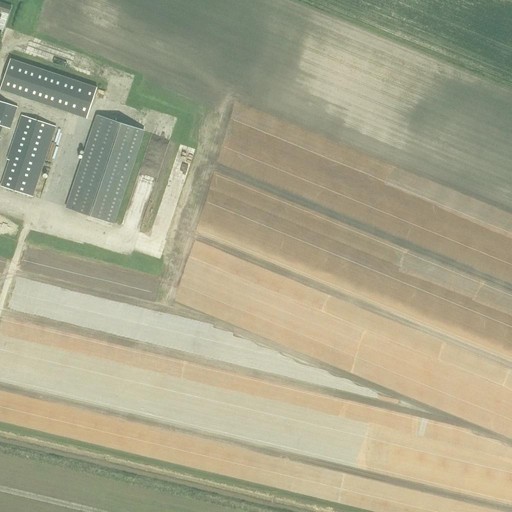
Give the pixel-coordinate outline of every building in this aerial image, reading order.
[(0,1),(0,11),(8,15),(11,5),(0,1)] [(97,87),(11,59),(0,90),(86,118),(97,87)] [(17,106),(0,100),(0,136),(0,132),(2,126),(10,128),(17,106)] [(97,114),(67,207),(114,222),(144,130),(97,114)] [(55,126),(22,115),(7,159),(9,159),(0,186),(32,196),(55,126)] [(141,177),(158,182),(165,158),(149,152),(141,177)] [(134,190),(132,195),(150,200),(152,194),(134,190)] [(164,213),(162,220),(172,224),(177,209),(165,205),(162,212),(164,213)] [(152,241),(165,246),(173,224),(159,220),(152,241)]
